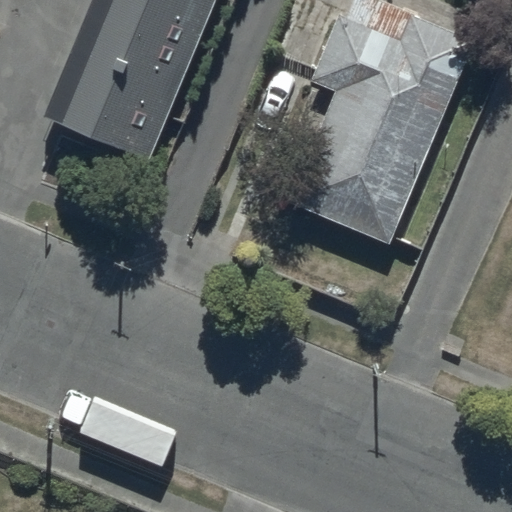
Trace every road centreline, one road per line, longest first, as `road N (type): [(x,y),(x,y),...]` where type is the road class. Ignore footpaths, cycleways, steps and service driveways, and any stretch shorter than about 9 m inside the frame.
road 1 (residential): [(0,304),(490,511)]
road 2 (unknown): [(303,432),(482,0)]
